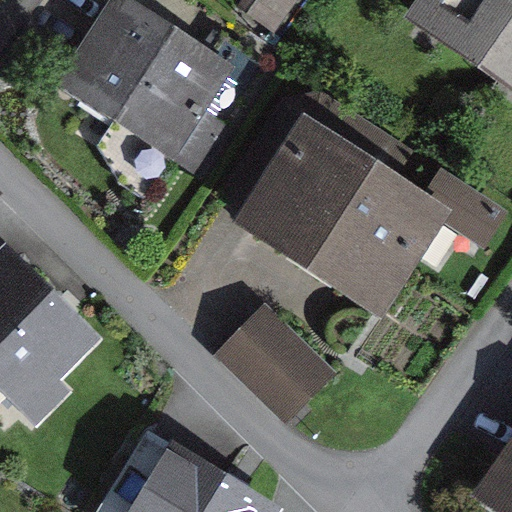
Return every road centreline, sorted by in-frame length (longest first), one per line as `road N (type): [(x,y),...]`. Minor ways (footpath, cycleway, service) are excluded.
road 1 (residential): [(0,167),(359,496)]
road 2 (residential): [(511,284),(359,496)]
